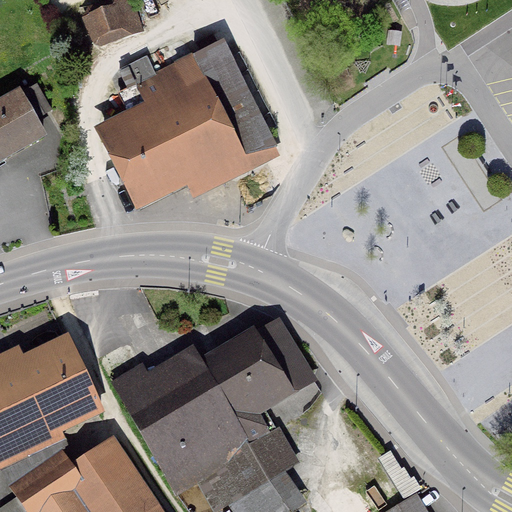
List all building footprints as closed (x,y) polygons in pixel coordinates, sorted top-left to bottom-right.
[(109,10),(90,17),(98,39),(117,32),(119,38),(139,31),(128,0),(120,0),(107,5),(109,10)] [(117,96),(132,125),(101,140),(133,203),(182,177),(181,177),(235,150),(243,167),(271,155),(216,46),(154,78),(144,59),(117,73),(127,92),(117,96)] [(0,159),(40,136),(17,95),(0,104),(0,159)] [(111,385),(126,412),(173,495),(198,480),(215,511),(217,511),(226,507),(230,511),(287,511),(267,483),(288,471),(291,461),(276,437),(267,442),(250,415),(309,379),(276,325),(256,338),(254,335),(152,396),(138,370),(111,385)] [(0,466),(2,470),(60,443),(52,427),(70,418),(70,419),(95,407),(95,406),(67,347),(24,367),(25,370),(0,381),(0,466)] [(155,511),(109,443),(21,502),(27,511),(155,511)] [(392,455),(381,462),(403,496),(414,489),(392,455)] [(415,511),(407,499),(386,511),(415,511)] [(22,511),(15,500),(0,510),(0,511),(22,511)] [(355,511),(349,503),(337,511),(355,511)]
